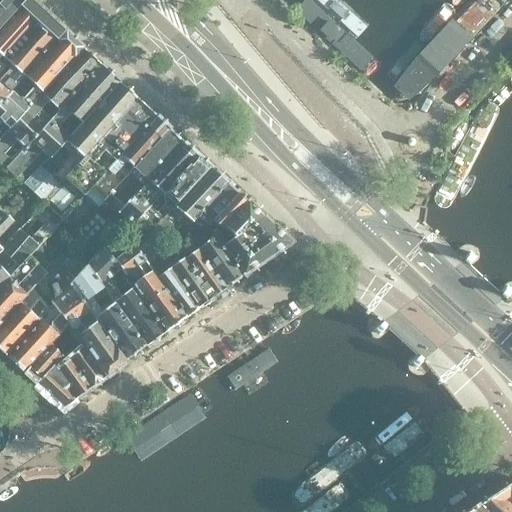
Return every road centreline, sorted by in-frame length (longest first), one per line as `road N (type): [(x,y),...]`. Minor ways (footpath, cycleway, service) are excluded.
road 1 (residential): [(358,229),(51,437)]
road 2 (secondary): [(396,234),(164,0)]
road 3 (tertiary): [(127,0),(358,229)]
road 4 (tertiary): [(358,229),(511,379)]
road 5 (secondary): [(511,342),(396,234)]
road 6 (residential): [(407,511),(511,436)]
